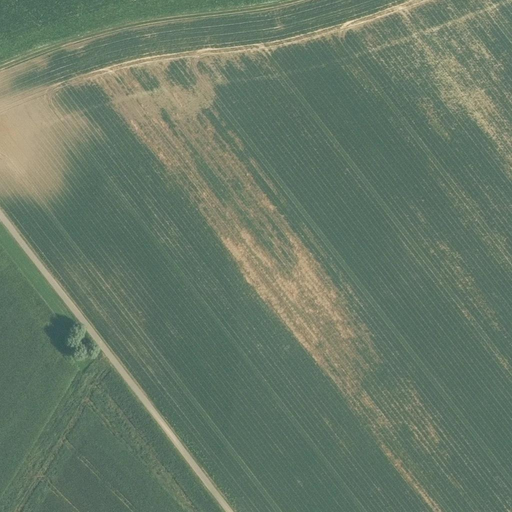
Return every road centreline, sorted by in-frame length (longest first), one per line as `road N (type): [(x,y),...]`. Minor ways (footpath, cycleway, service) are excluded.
road 1 (unclassified): [(231,511),(0,212)]
road 2 (track): [(0,70),(107,32),(293,0)]
